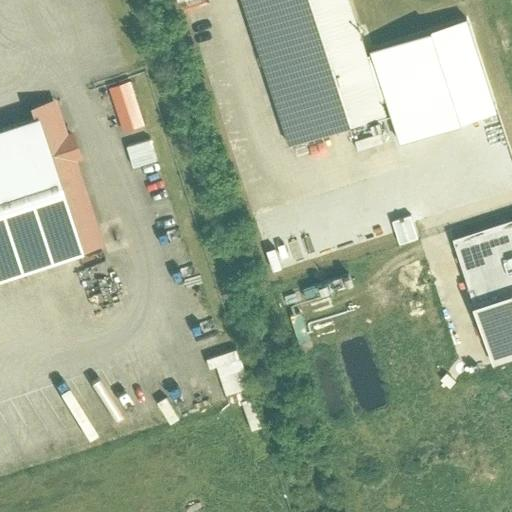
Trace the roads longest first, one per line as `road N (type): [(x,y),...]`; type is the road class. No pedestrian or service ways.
road 1 (unknown): [(54,0),(157,258),(160,310),(157,329),(0,390)]
road 2 (unknown): [(236,0),(274,148),(292,170),(511,181)]
